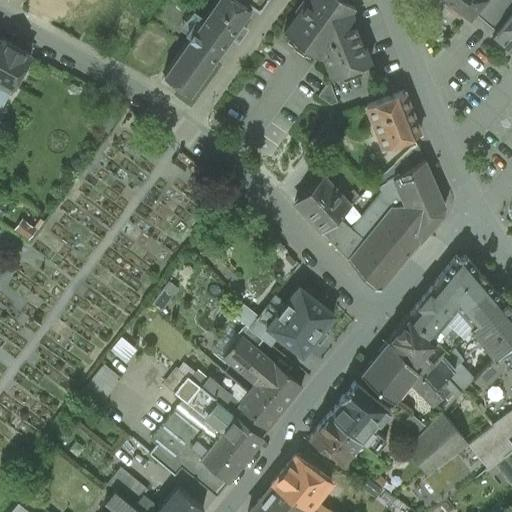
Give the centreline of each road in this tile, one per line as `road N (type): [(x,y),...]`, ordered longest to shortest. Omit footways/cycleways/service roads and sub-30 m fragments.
road 1 (residential): [(379,319),(226,164),(143,99),(0,19)]
road 2 (residential): [(379,319),(222,511)]
road 3 (residential): [(476,211),(389,0)]
road 4 (residential): [(476,211),(379,319)]
